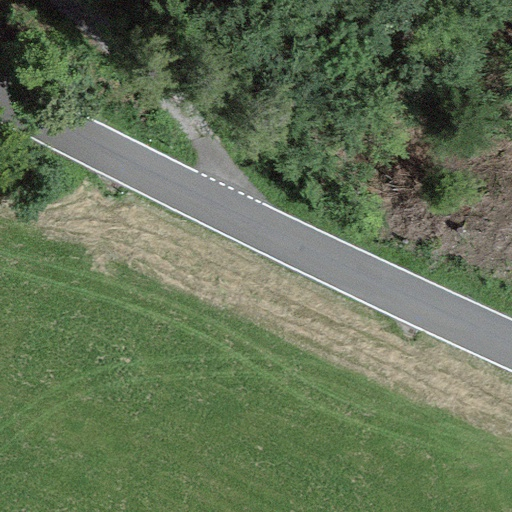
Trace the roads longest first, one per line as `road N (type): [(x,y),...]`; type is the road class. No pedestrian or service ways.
road 1 (tertiary): [(0,94),(511,337)]
road 2 (track): [(84,0),(214,142)]
